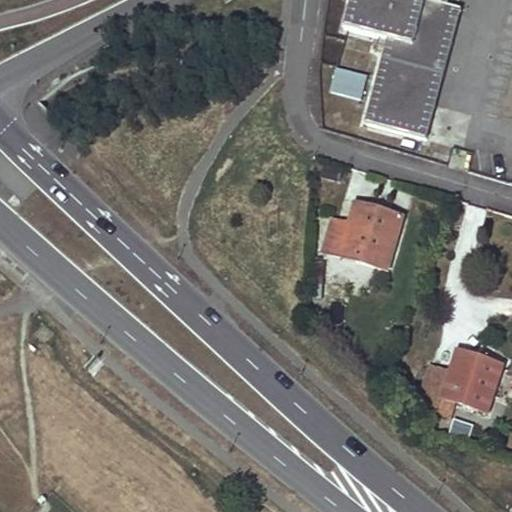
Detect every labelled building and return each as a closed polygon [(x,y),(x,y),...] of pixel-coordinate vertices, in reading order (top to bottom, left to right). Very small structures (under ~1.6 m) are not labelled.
[(334,69),(328,94),(359,101),(365,76),(334,69)] [(344,174),(324,168),(321,178),(341,183),(344,174)] [(356,263),(387,272),(402,219),(356,206),(349,227),(331,222),(322,253),(341,259),(345,248),(360,253),(356,263)] [(360,253),(345,248),(341,259),(356,263),(360,253)] [(322,259),(314,259),(314,264),(311,264),(308,314),(315,314),(315,309),(317,286),(322,286),(323,272),(323,265),(322,265),(322,259)] [(322,286),(317,286),(315,309),(323,309),(324,286),(322,286)] [(417,409),(451,420),(456,405),(486,414),(501,369),(457,354),(450,377),(429,370),(417,409)] [(450,422),(448,435),(469,438),(471,426),(450,422)]
